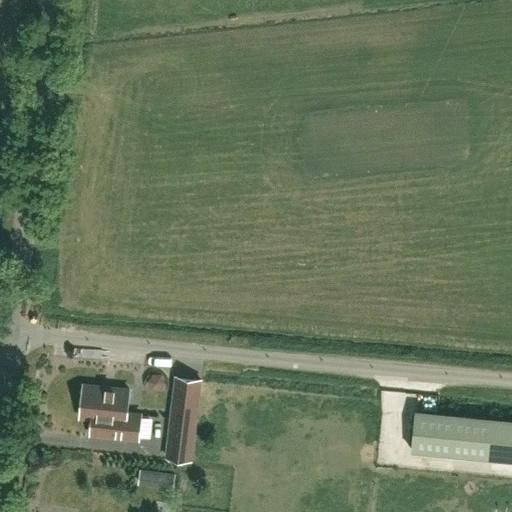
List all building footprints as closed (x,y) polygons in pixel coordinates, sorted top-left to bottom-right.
[(150,388),(171,387),(170,373),(150,374),(150,388)] [(202,378),(174,375),(165,457),(192,460),(202,378)] [(82,384),(79,416),(91,417),(89,433),(137,438),(139,413),(126,412),(128,389),(82,384)] [(511,409),(418,400),(414,441),(511,451),(511,409)] [(444,511),(447,477),(427,476),(427,475),(405,474),(405,473),(381,471),(384,428),(362,427),(362,426),(339,424),(315,422),(315,421),(291,420),(291,419),(270,418),(264,511),(444,511)] [(236,429),(236,498),(255,498),(256,429),(236,429)] [(453,479),(450,511),(467,511),(470,480),(453,479)] [(493,511),(496,483),(479,481),(475,511),(493,511)] [(511,511),(511,483),(504,483),(500,511),(511,511)]
